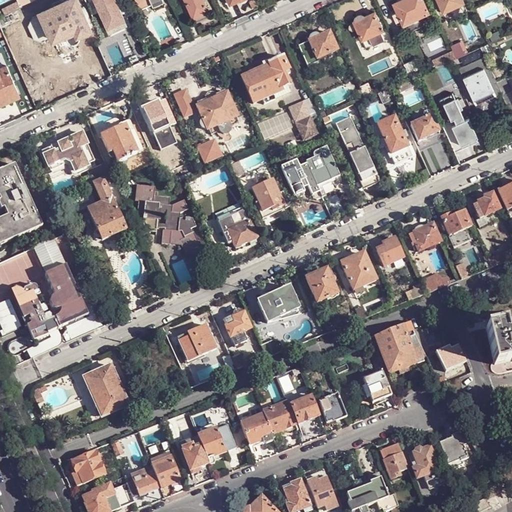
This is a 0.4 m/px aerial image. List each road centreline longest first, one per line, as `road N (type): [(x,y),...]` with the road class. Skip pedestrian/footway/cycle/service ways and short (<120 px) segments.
road 1 (residential): [(10,379),(511,153)]
road 2 (residential): [(0,139),(310,0)]
road 3 (residential): [(196,498),(420,408)]
road 4 (unclassified): [(68,511),(10,379)]
